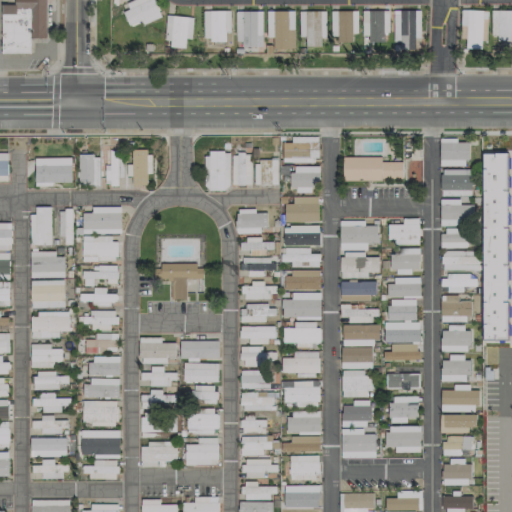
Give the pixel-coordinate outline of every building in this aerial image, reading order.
[(1,53),(30,54),(30,39),(46,39),(46,0),(14,0),(14,5),(2,5),(1,53)] [(161,16),(153,0),(133,0),(126,3),(129,9),(123,12),(129,26),(141,21),(143,25),(161,16)] [(389,33),(389,10),(362,11),(362,40),(384,40),(384,33),(389,33)] [(420,10),(394,11),(394,41),(399,41),(399,52),(421,51),(420,10)] [(482,11),(461,10),(460,29),(467,29),(466,48),(481,49),(482,11)] [(203,11),(203,41),(225,41),(225,33),(230,33),(230,11),(203,11)] [(299,37),(306,37),(305,46),(321,47),(321,38),(326,38),(326,12),(300,11),(299,37)] [(352,42),(352,33),(358,33),(357,11),(332,11),(333,42),(352,42)] [(511,11),(492,11),(491,35),(498,35),(497,41),(511,41),(511,11)] [(262,12),(235,12),(235,41),(242,41),(242,51),(262,51),(262,12)] [(192,17),(167,16),(166,47),(185,47),(185,39),(192,39),(192,17)] [(283,143),(282,162),(315,163),(316,137),(301,136),(301,137),(291,137),(291,143),(283,143)] [(467,166),(467,142),(457,142),(457,138),(440,139),(440,166),(467,166)] [(150,149),(132,150),(132,165),(126,165),(126,176),(132,176),(132,186),(147,185),(147,174),(150,174),(150,149)] [(104,165),(105,186),(118,185),(118,178),(123,177),(122,150),(110,150),(110,165),(104,165)] [(228,190),(229,152),(205,151),(204,189),(228,190)] [(8,153),(0,153),(0,181),(7,182),(8,153)] [(232,185),(251,185),(250,153),(231,154),(232,185)] [(483,340),(509,340),(508,153),(482,153),(483,340)] [(71,157),(34,158),(35,186),(52,186),(52,183),(72,182),(71,157)] [(381,157),(342,157),(343,181),(403,179),(402,161),(382,162),(381,157)] [(277,160),(253,161),(254,185),(278,184),(277,160)] [(318,167),(291,166),(291,190),(318,190),(318,167)] [(441,170),(441,196),(471,196),(471,171),(441,170)] [(317,196),(293,197),(293,204),(284,204),(284,222),(318,221),(317,196)] [(475,205),(459,205),(459,199),(439,200),(440,224),(475,224),(475,205)] [(82,213),(83,234),(121,233),(120,206),(92,207),(92,213),(82,213)] [(29,215),(30,245),(51,245),(51,207),(35,207),(35,215),(29,215)] [(267,231),(266,212),(256,213),(255,209),(236,209),(236,232),(267,231)] [(58,236),(64,236),(64,244),(72,244),(72,210),(59,210),(58,236)] [(387,225),(387,245),(419,244),(418,218),(402,219),(402,224),(387,225)] [(364,220),(339,221),(340,251),(367,250),(367,242),(378,242),(378,226),(364,226),(364,220)] [(0,250),(11,250),(10,223),(0,222),(0,250)] [(319,226),(284,226),(283,245),(319,245),(319,226)] [(98,255),(118,256),(118,237),(82,237),(82,260),(98,261),(98,255)] [(310,248),(282,247),(282,262),(290,262),(290,266),(319,267),(319,254),(309,254),(310,248)] [(419,248),(401,248),(401,255),(389,255),(390,272),(419,271),(419,248)] [(64,277),(64,256),(55,256),(54,251),(30,252),(30,277),(64,277)] [(364,252),(341,252),(340,278),(368,278),(368,272),(378,272),(378,257),(364,257),(364,252)] [(263,276),(263,271),(275,270),(275,258),(244,259),(245,276),(263,276)] [(154,265),(154,280),(171,280),(171,299),(186,299),(186,293),(202,292),(202,264),(154,265)] [(93,279),(107,279),(107,283),(117,283),(117,265),(98,265),(98,271),(83,271),(83,286),(93,286),(93,279)] [(320,270),(290,270),(291,275),(283,276),(284,289),(320,289),(320,270)] [(462,292),(462,286),(476,286),(475,275),(446,275),(446,292),(462,292)] [(419,277),(393,278),(394,284),(386,284),(386,296),(420,295),(419,277)] [(30,280),(31,308),(64,307),(64,280),(30,280)] [(0,305),(9,306),(10,282),(0,281),(0,305)] [(273,286),(264,286),(263,281),(250,281),(251,286),(242,286),(243,300),(273,298),(273,286)] [(376,281),(339,281),(339,299),(376,299),(376,281)] [(116,304),(116,294),(106,294),(106,288),(94,287),(94,294),(80,293),(79,301),(91,301),(91,304),(116,304)] [(320,292),(291,293),(291,299),(282,299),(282,318),(320,318),(320,292)] [(458,301),(458,296),(440,295),(440,321),(469,322),(469,301),(458,301)] [(388,320),(415,321),(416,300),(388,299),(388,320)] [(378,321),(377,309),(349,309),(348,304),(339,304),(340,317),(348,316),(348,321),(378,321)] [(239,306),(240,322),(264,322),(264,315),(275,315),(275,305),(239,306)] [(91,330),(110,329),(110,324),(116,324),(116,310),(89,311),(89,316),(83,316),(83,324),(91,323),(91,330)] [(68,312),(31,313),(31,338),(59,337),(59,332),(68,331),(68,312)] [(0,326),(8,327),(8,317),(0,317),(0,326)] [(283,327),(282,342),(295,342),(295,348),(311,348),(311,343),(318,343),(318,322),(294,321),(294,328),(283,327)] [(414,321),(385,322),(385,336),(397,336),(397,342),(409,342),(409,335),(415,335),(414,321)] [(342,345),(379,345),(378,324),(342,325),(342,345)] [(275,327),(240,326),(239,338),(249,338),(249,344),(267,344),(267,339),(275,339),(275,327)] [(469,352),(470,330),(441,329),(440,351),(469,352)] [(0,333),(0,352),(9,352),(8,333),(0,333)] [(116,352),(116,340),(111,339),(111,334),(95,333),(95,341),(85,341),(85,347),(95,347),(95,351),(116,352)] [(180,358),(219,358),(218,334),(190,334),(190,341),(180,341),(180,358)] [(167,363),(166,358),(175,358),(175,342),(158,342),(158,337),(139,338),(140,364),(167,363)] [(390,344),(391,351),(383,351),(384,361),(418,360),(418,343),(390,344)] [(61,349),(50,349),(50,345),(31,344),(30,367),(53,368),(53,361),(61,361),(61,349)] [(262,352),(261,346),(241,346),(241,366),(274,366),(274,352),(262,352)] [(341,368),(372,368),(371,347),(341,347),(341,368)] [(318,351),(293,351),(293,358),(281,358),(281,375),(318,375),(318,351)] [(0,374),(9,374),(9,362),(2,362),(1,356),(0,355),(0,374)] [(467,355),(449,355),(449,361),(441,361),(441,382),(467,381),(467,355)] [(119,357),(90,356),(90,374),(119,375),(119,357)] [(183,381),(217,382),(218,363),(183,362),(183,381)] [(140,372),(140,379),(150,379),(150,384),(176,384),(176,373),(163,373),(163,366),(150,366),(151,372),(140,372)] [(241,389),(268,388),(267,374),(259,374),(258,370),(240,370),(241,389)] [(342,371),(341,397),(370,397),(370,372),(342,371)] [(68,375),(55,376),(55,372),(33,373),(33,390),(59,389),(58,384),(68,383),(68,375)] [(386,388),(419,388),(419,374),(386,374),(386,388)] [(83,396),(118,397),(119,380),(83,379),(83,396)] [(311,381),(282,381),(283,402),(295,402),(295,407),(319,406),(318,387),(311,387),(311,381)] [(215,403),(216,386),(191,385),(191,402),(215,403)] [(161,389),(149,390),(149,394),(141,394),(141,408),(176,408),(176,394),(162,394),(161,389)] [(440,412),(474,411),(474,404),(477,404),(477,390),(440,390),(440,412)] [(273,398),(256,398),(256,392),(241,392),(241,411),(273,411),(273,398)] [(42,412),(60,412),(60,405),(70,405),(70,398),(54,398),(54,395),(32,395),(32,406),(42,405),(42,412)] [(390,423),(407,422),(407,418),(417,418),(417,396),(389,397),(390,423)] [(0,418),(7,419),(8,401),(0,400),(0,418)] [(82,424),(116,425),(116,401),(83,400),(82,424)] [(341,425),(370,425),(370,400),(352,400),(352,406),(341,406),(341,425)] [(319,412),(286,413),(286,432),(319,431),(319,412)] [(141,431),(175,432),(176,414),(142,413),(141,431)] [(218,433),(218,413),(186,414),(187,433),(218,433)] [(439,432),(468,433),(468,427),(475,427),(476,415),(440,414),(439,432)] [(41,433),(67,434),(67,420),(53,420),(53,415),(40,415),(40,421),(31,421),(31,428),(41,428),(41,433)] [(266,420),(253,420),(253,418),(241,417),(241,432),(265,433),(266,420)] [(0,445),(8,446),(7,422),(0,422),(0,445)] [(394,452),(419,452),(420,426),(386,426),(386,447),(394,447),(394,452)] [(341,458),(375,457),(375,434),(363,434),(363,428),(340,428),(341,458)] [(120,431),(81,430),(81,454),(119,454),(120,431)] [(319,436),(290,436),(291,442),(282,442),(282,452),(319,451),(319,436)] [(459,456),(459,449),(471,449),(471,436),(443,436),(443,456),(459,456)] [(240,438),(240,455),(262,455),(262,449),(271,449),(271,437),(240,438)] [(67,456),(66,438),(30,438),(30,457),(67,456)] [(184,444),(185,465),(218,465),(218,438),(198,438),(198,444),(184,444)] [(176,460),(176,443),(140,442),(140,466),(164,467),(164,460),(176,460)] [(0,476),(8,476),(8,452),(0,452),(0,476)] [(290,455),(289,479),(318,480),(319,456),(290,455)] [(263,477),(263,472),(277,472),(276,464),(270,465),(269,458),(243,459),(243,478),(263,477)] [(61,478),(61,465),(54,466),(53,459),(40,460),(40,470),(45,470),(45,478),(61,478)] [(442,485),(470,485),(470,461),(442,461),(442,485)] [(94,474),(118,473),(118,465),(94,465),(94,474)] [(276,486),(257,486),(257,481),(242,481),(243,499),(276,498),(276,486)] [(283,492),(284,507),(319,506),(319,491),(310,491),(310,485),(291,485),(291,491),(283,492)] [(373,511),(373,492),(339,493),(339,511),(373,511)] [(401,498),(401,492),(395,492),(396,511),(418,510),(418,497),(401,498)] [(218,511),(218,496),(194,497),(194,502),(182,502),(181,511),(218,511)] [(471,508),(472,496),(443,496),(442,511),(463,511),(463,508),(471,508)] [(30,511),(68,511),(69,500),(31,499),(30,511)] [(141,499),(141,511),(175,511),(176,504),(159,504),(159,499),(141,499)] [(271,511),(271,501),(238,502),(238,511),(271,511)]
